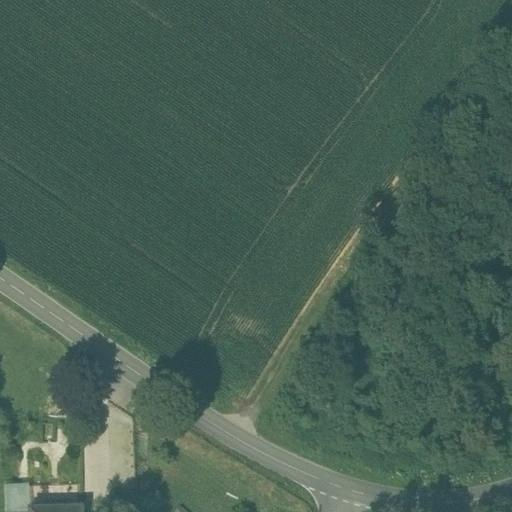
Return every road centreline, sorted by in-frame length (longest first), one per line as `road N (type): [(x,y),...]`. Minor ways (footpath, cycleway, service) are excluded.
road 1 (track): [(229,435),(370,198),(511,26)]
road 2 (secondary): [(0,278),(229,435),(359,492)]
road 3 (secondary): [(359,492),(422,503),(511,489)]
